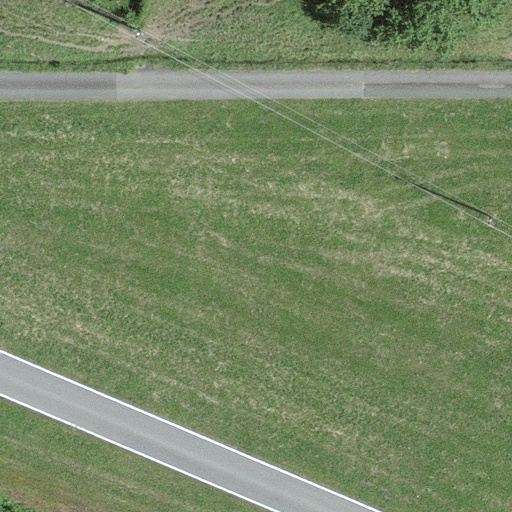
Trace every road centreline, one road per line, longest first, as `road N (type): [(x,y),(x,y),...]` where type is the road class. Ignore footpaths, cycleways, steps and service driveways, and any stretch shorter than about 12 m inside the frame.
road 1 (unclassified): [(0,91),(511,88)]
road 2 (tertiary): [(326,511),(0,372)]
